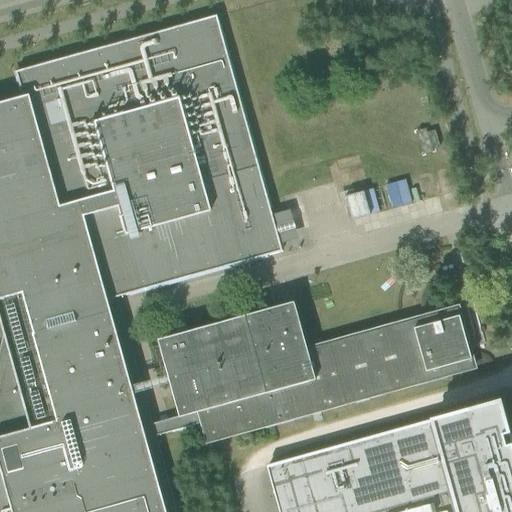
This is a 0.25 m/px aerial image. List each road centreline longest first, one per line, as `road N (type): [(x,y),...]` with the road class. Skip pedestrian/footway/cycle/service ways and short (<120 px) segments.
road 1 (unclassified): [(136,308),(510,208)]
road 2 (unclassified): [(453,3),(510,208)]
